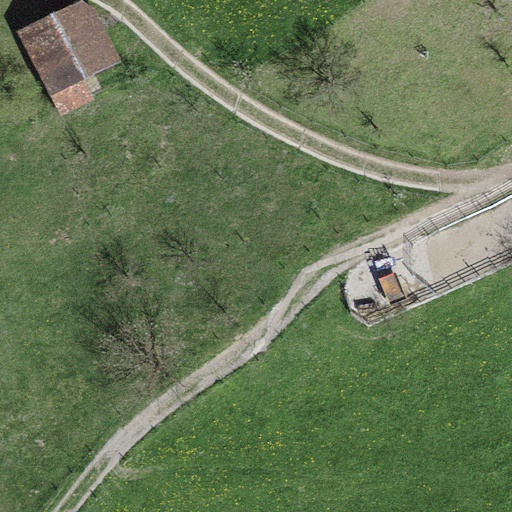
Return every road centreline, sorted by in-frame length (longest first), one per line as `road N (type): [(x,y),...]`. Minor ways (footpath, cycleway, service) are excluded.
road 1 (track): [(56,511),(153,408),(267,343),(307,258),(457,188)]
road 2 (track): [(511,168),(457,188),(321,158),(224,102),(88,0)]
